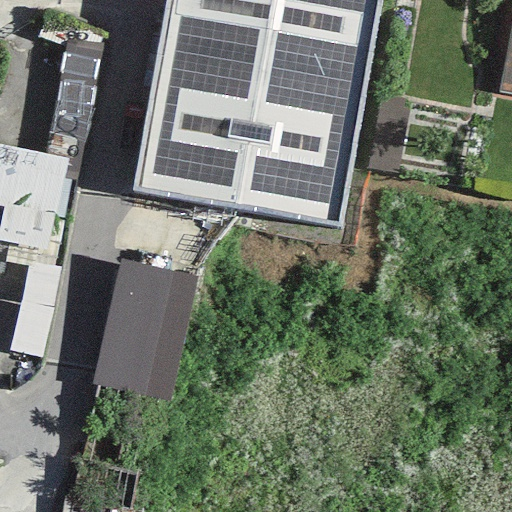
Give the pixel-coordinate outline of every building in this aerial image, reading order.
[(378,0),(165,0),(131,189),(338,226),(378,0)] [(511,17),(499,92),(511,94),(511,17)] [(103,45),(65,39),(44,154),(65,157),(61,179),(79,182),(103,45)] [(44,154),(0,144),(0,209),(4,210),(0,227),(0,243),(46,253),(61,179),(65,157),(44,154)] [(196,278),(121,261),(92,385),(168,402),(196,278)] [(27,263),(7,350),(41,358),(62,271),(27,263)]
